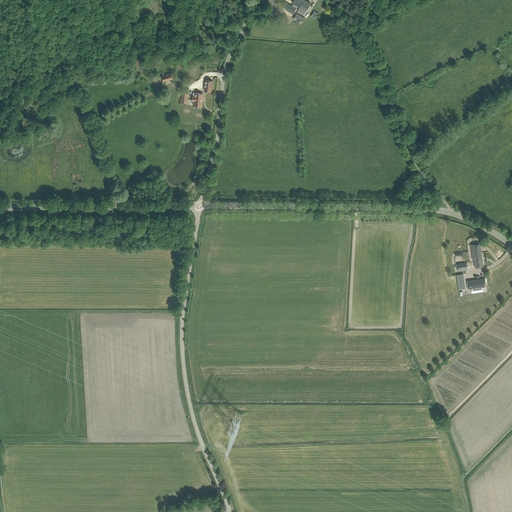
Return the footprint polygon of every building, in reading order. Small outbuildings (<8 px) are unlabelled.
[(305,0),(303,0),(299,6),(300,7),(298,10),(304,14),(310,3),(305,0)] [(288,13),(291,10),(284,4),(281,7),(288,13)] [(293,18),(302,23),(305,18),(297,13),(293,18)] [(161,75),(163,82),(172,79),(170,72),(161,75)] [(204,91),(211,91),(213,81),(206,80),(204,91)] [(180,102),(188,103),(189,93),(182,92),(180,102)] [(192,101),(192,104),(194,104),(194,105),(202,106),(203,94),(196,93),(194,93),(193,95),(192,101)] [(474,259),(475,268),(483,267),(480,243),(471,244),(473,259),(474,259)] [(456,264),(457,270),(468,269),(467,262),(456,264)] [(467,280),(468,289),(486,287),(485,278),(467,280)]
